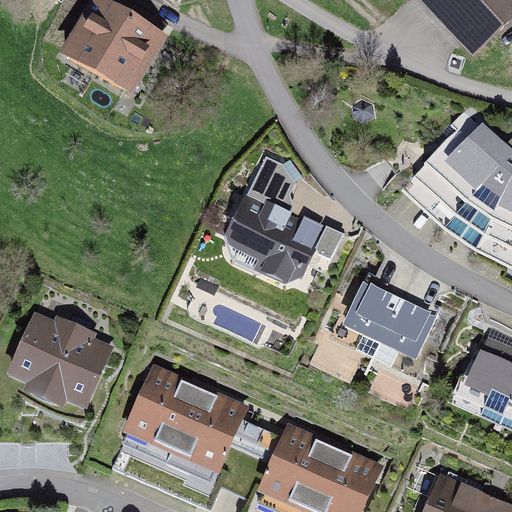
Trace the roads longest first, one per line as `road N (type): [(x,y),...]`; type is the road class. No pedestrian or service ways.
road 1 (residential): [(245,0),(252,49),(321,171),(434,269),(511,308)]
road 2 (residential): [(291,0),(373,49),(511,101)]
road 3 (residential): [(0,488),(30,482),(99,494),(137,511)]
